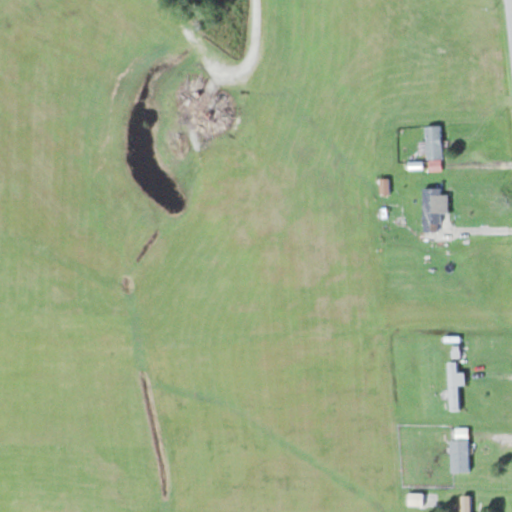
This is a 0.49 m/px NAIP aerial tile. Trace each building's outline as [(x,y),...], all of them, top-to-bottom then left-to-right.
[(439,105),(448,105),(448,57),(439,57),(439,105)] [(443,159),(443,124),(427,124),(427,159),(443,159)] [(442,194),(442,187),(424,187),(424,231),(441,231),(441,212),(450,212),(450,194),(442,194)] [(460,385),(466,385),(466,372),(458,372),(458,362),(450,362),(450,409),(460,409),(460,385)] [(470,471),(469,439),(452,439),(452,471),(470,471)] [(424,504),(424,492),(410,492),(410,504),(424,504)] [(463,495),(462,511),(472,511),(472,495),(463,495)]
